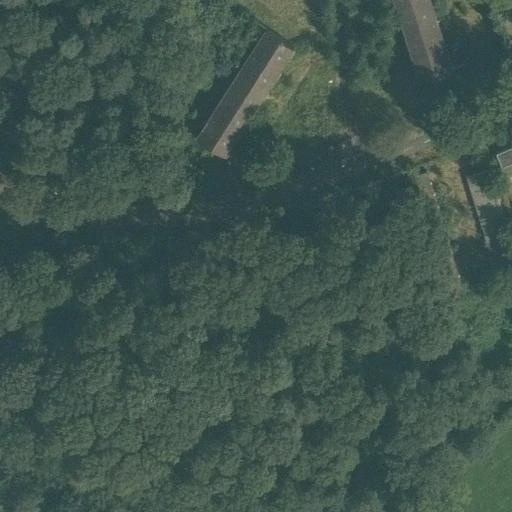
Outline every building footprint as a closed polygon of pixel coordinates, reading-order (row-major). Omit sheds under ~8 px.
[(395,0),(421,79),(452,69),(430,0),(395,0)] [(198,135),(226,153),(294,45),(266,27),(198,135)] [(511,146),(496,153),(502,166),(511,161),(511,146)] [(466,177),(497,277),(511,272),(511,244),(489,169),(466,177)] [(405,178),(441,294),(463,288),(427,172),(405,178)]
